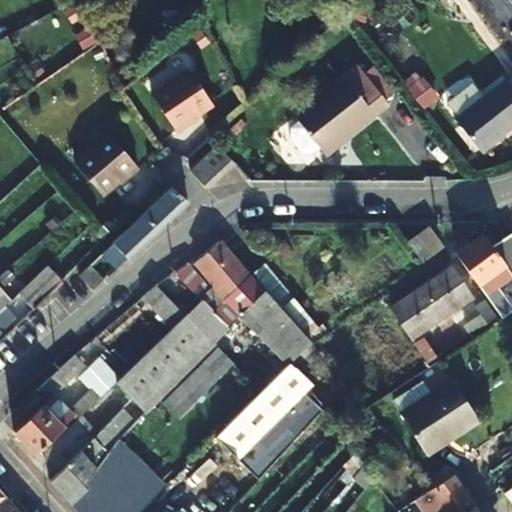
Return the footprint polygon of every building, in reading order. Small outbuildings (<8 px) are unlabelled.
[(293,118),(299,126),(318,148),(323,156),(386,104),(356,67),(293,118)] [(187,71),(149,94),(172,132),(193,120),(191,117),(208,107),(187,71)] [(432,98),(414,71),(403,78),(420,105),(432,98)] [(511,124),(511,87),(505,78),(455,117),(480,150),(511,124)] [(318,148),(299,126),(287,136),(305,158),(318,148)] [(107,133),(72,163),(99,195),(114,182),(117,185),(136,168),(107,133)] [(187,171),(204,188),(231,163),(215,145),(187,171)] [(110,245),(123,259),(145,238),(186,202),(170,189),(110,245)] [(429,253),(441,245),(427,226),(415,234),(429,253)] [(511,256),(511,236),(507,228),(495,235),(509,259),(511,256)] [(418,261),(429,253),(415,234),(404,242),(418,261)] [(452,252),(474,283),(485,277),(497,293),(511,283),(511,278),(480,234),(452,252)] [(220,242),(214,245),(195,262),(227,305),(222,309),(206,292),(208,288),(187,265),(172,272),(197,299),(225,328),(236,317),(261,292),(220,242)] [(100,255),(113,269),(123,259),(110,245),(100,255)] [(469,297),(450,267),(389,307),(409,337),(469,297)] [(264,268),(252,276),(262,290),(262,291),(271,301),(283,293),(267,270),(264,268)] [(16,293),(31,308),(53,286),(38,272),(16,293)] [(180,316),(183,314),(156,285),(153,283),(139,295),(169,327),(180,316)] [(261,292),(236,317),(286,366),(289,363),(292,360),(308,344),(306,341),(271,301),(262,291),(261,292)] [(284,292),(283,293),(271,301),(306,341),(308,344),(322,335),(284,292)] [(210,343),(225,328),(197,299),(183,314),(210,343)] [(511,307),(498,317),(501,321),(511,336),(511,307)] [(0,337),(23,315),(18,310),(0,326),(0,337)] [(152,402),(210,343),(183,314),(180,316),(169,327),(115,381),(143,411),(152,402)] [(233,358),(215,341),(159,401),(178,418),(233,358)] [(73,356),(37,389),(45,398),(41,401),(43,403),(20,425),(12,433),(32,455),(63,427),(61,425),(70,417),(49,395),(80,364),(73,356)] [(223,429),(214,437),(232,455),(234,453),(244,463),(265,442),(258,435),(308,383),(289,363),(286,366),(223,429)] [(475,423),(451,382),(400,413),(424,454),(475,423)] [(10,413),(20,425),(43,403),(41,401),(35,396),(33,392),(10,413)] [(173,422),(152,402),(143,411),(105,450),(108,453),(94,469),(84,480),(88,485),(70,502),(67,504),(71,508),(74,511),(139,511),(214,437),(223,429),(206,411),(183,432),(177,427),(152,451),(148,447),(173,422)] [(95,434),(80,417),(39,456),(55,474),(47,481),(67,504),(70,502),(88,485),(84,480),(94,469),(86,460),(129,417),(121,409),(95,434)] [(475,450),(487,468),(490,467),(511,452),(500,434),(490,441),(478,449),(475,450)] [(464,511),(471,507),(469,505),(451,475),(430,489),(420,496),(430,511),(464,511)] [(0,511),(13,511),(14,511),(1,496),(0,497),(0,511)] [(395,511),(416,511),(410,502),(395,511)]
